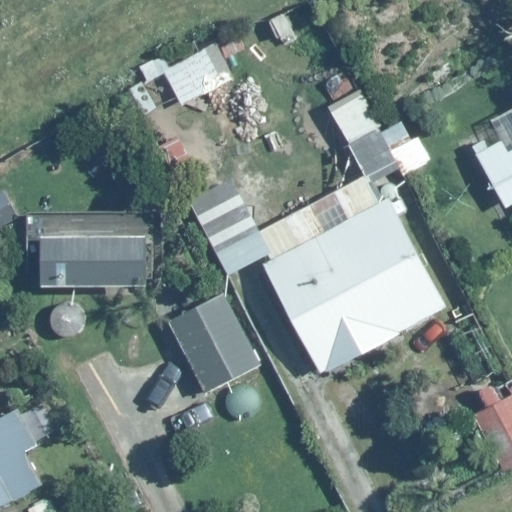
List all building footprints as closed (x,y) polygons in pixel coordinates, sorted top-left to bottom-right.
[(162,65),(179,102),(236,77),(219,39),(162,65)] [(402,117),(383,127),(362,84),(323,103),(357,171),(392,154),(400,170),(436,152),(424,129),(411,135),(402,117)] [(511,138),(504,124),(471,142),(503,201),(511,195),(511,138)] [(258,228),(271,252),(263,257),(322,369),(450,300),(390,189),(381,194),(368,169),(258,228)] [(156,205),(121,205),(23,205),(23,269),(39,269),(39,281),(147,281),(147,274),(157,274),(157,246),(156,205)] [(224,292),(170,320),(206,387),(260,358),(224,292)] [(511,461),(511,390),(472,410),(500,467),(511,461)] [(0,504),(47,481),(7,400),(0,403),(0,504)]
